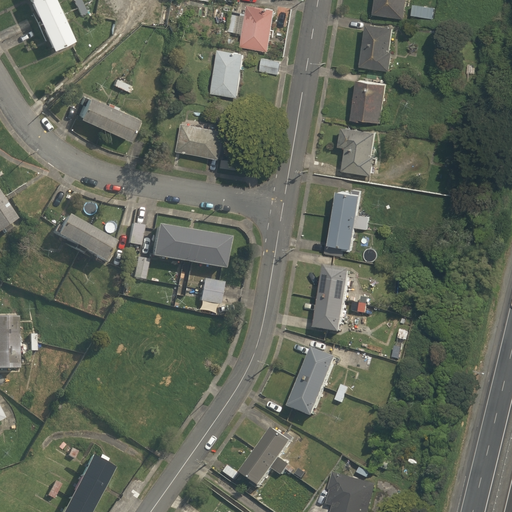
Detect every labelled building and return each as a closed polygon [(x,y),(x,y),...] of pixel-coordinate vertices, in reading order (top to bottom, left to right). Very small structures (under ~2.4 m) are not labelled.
[(27,0),(51,49),(72,40),(53,0),(27,0)] [(86,12),(80,0),(73,0),(80,15),(86,12)] [(377,0),(376,15),(404,19),(407,0),(377,0)] [(241,47),(269,52),(276,10),(248,6),(247,13),(230,11),(227,31),(243,34),(241,47)] [(362,67),(390,71),(393,53),(390,52),(394,29),(369,25),(362,67)] [(212,94),(239,98),(246,55),(219,50),(212,94)] [(260,71),(279,75),(282,62),(263,58),(260,71)] [(130,86),(115,79),(112,85),(128,92),(130,86)] [(370,120),(382,122),(388,85),(360,80),(353,120),(369,122),(370,120)] [(137,119),(86,96),(76,118),(127,140),(137,119)] [(179,152),(222,159),(227,131),(183,124),(179,152)] [(344,170),(373,175),(376,157),(373,157),(377,132),(344,127),(341,147),(348,148),(344,170)] [(339,190),(330,245),(326,244),(324,253),(343,257),(344,250),(351,252),(352,248),(354,249),(357,228),(367,230),(369,217),(359,216),(363,194),(339,190)] [(17,219),(0,193),(0,230),(2,229),(5,233),(10,229),(7,225),(17,219)] [(113,243),(64,215),(53,235),(102,262),(113,243)] [(130,244),(140,246),(143,226),(133,225),(130,244)] [(150,257),(222,269),(227,238),(155,226),(150,257)] [(133,277),(144,280),(148,260),(137,258),(133,277)] [(382,263),(367,260),(365,269),(381,272),(382,263)] [(341,333),(352,271),(327,266),(316,329),(341,333)] [(200,301),(219,305),(223,282),(203,278),(200,301)] [(197,294),(199,284),(191,283),(190,293),(197,294)] [(366,314),(368,298),(361,296),(358,313),(366,314)] [(0,369),(17,369),(15,317),(0,317),(0,369)] [(336,358),(313,348),(290,407),(313,417),(336,358)] [(341,385),(335,401),(342,404),(348,388),(341,385)] [(274,428),(243,472),(254,480),(252,483),(259,488),(261,486),(262,487),(274,470),(282,475),(290,464),(282,459),(293,443),(292,442),(294,438),(288,433),(286,436),(274,428)] [(73,459),(77,451),(71,448),(67,456),(73,459)] [(90,511),(114,467),(90,455),(60,511),(90,511)] [(333,508),(331,511),(369,511),(376,484),(332,473),(323,506),(333,508)] [(52,499),(60,485),(54,482),(47,496),(52,499)]
